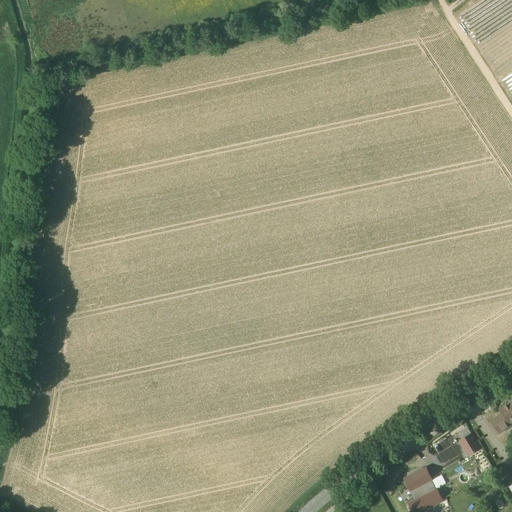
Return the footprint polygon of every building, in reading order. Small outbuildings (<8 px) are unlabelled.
[(511,401),(499,410),(503,415),(497,419),(505,429),(511,424),(511,401)] [(467,427),(457,432),(462,440),(471,434),(467,427)] [(462,440),(459,441),(468,456),(481,449),(472,434),(471,434),(462,440)] [(436,488),(435,489),(431,480),(432,480),(426,468),(411,475),(418,487),(426,483),(430,491),(417,498),(419,501),(409,507),(411,511),(420,511),(424,510),(443,500),(436,488)] [(508,486),(511,482),(511,475),(508,471),(501,477),(508,486)]
